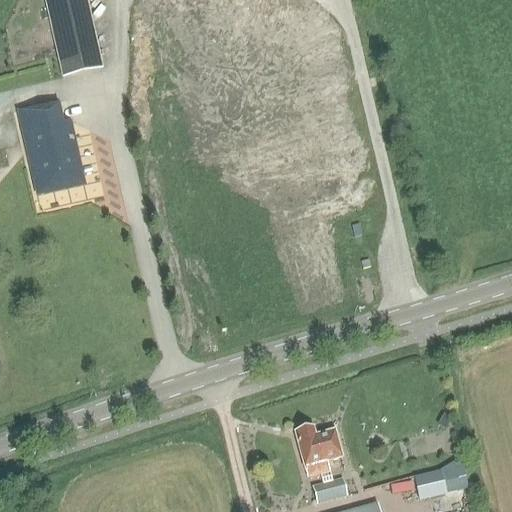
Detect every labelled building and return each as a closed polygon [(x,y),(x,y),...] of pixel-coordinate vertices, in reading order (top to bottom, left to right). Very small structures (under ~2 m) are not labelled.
[(45,0),(61,67),(100,58),(86,0),(45,0)] [(78,157),(70,122),(62,123),(57,103),(18,112),(31,168),(35,167),(40,191),(79,182),(74,158),(78,157)] [(328,463),(342,459),(334,432),(316,437),(313,429),(295,434),(308,479),(330,472),(328,463)] [(444,497),(440,474),(415,479),(419,502),(444,497)] [(341,481),(312,489),(316,505),(345,498),(341,481)]
